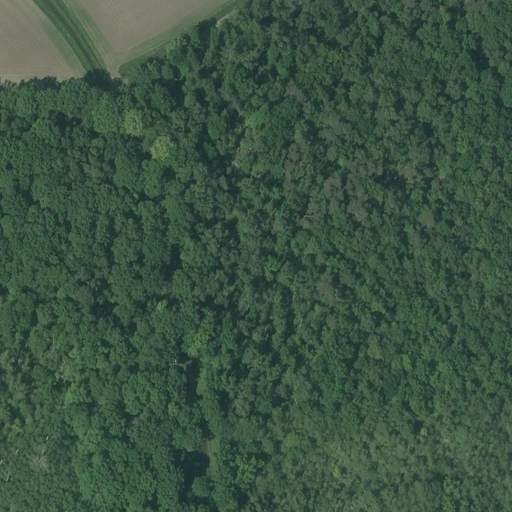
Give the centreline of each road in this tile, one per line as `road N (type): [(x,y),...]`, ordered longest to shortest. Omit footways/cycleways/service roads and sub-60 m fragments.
road 1 (track): [(146,219),(201,511)]
road 2 (track): [(259,0),(115,89)]
road 3 (track): [(115,89),(102,97),(146,219)]
road 4 (track): [(511,131),(451,0)]
